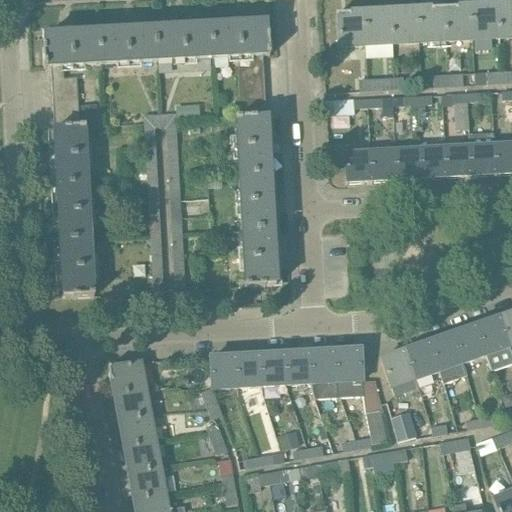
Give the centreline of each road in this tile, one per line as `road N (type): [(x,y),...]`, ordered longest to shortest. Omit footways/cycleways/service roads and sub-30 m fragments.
road 1 (residential): [(25,340),(5,42)]
road 2 (residential): [(71,338),(317,327)]
road 3 (residential): [(311,209),(300,5)]
road 4 (residential): [(311,209),(511,201)]
road 5 (residential): [(317,327),(360,325),(511,284)]
road 6 (residential): [(103,511),(71,338)]
